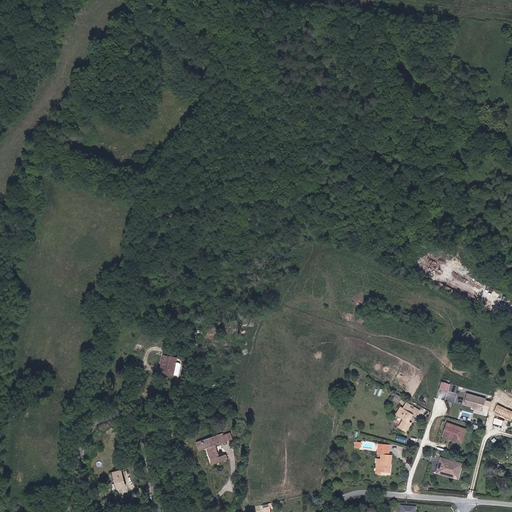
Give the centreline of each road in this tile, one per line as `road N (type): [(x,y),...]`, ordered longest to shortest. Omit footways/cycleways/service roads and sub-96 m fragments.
road 1 (tertiary): [(65,511),(79,435),(125,414),(160,511)]
road 2 (tertiary): [(330,511),(356,493),(467,501)]
